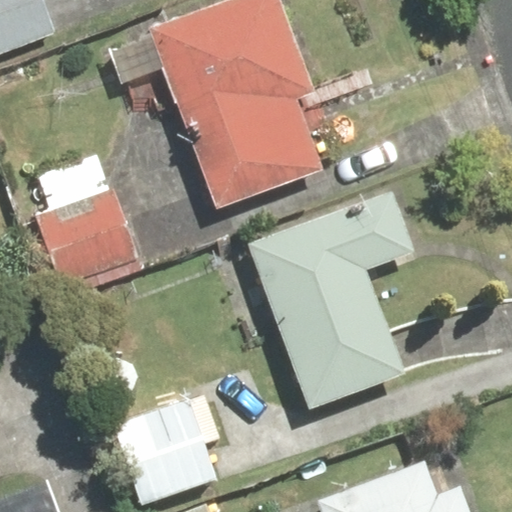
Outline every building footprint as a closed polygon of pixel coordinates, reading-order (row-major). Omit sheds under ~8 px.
[(0,0),(0,53),(63,32),(52,0),(0,0)] [(290,0),(214,0),(150,22),(217,215),(349,170),(290,0)] [(110,153),(29,181),(64,285),(146,258),(110,153)] [(408,194),(251,248),(308,414),(420,376),(382,267),(428,252),(408,194)] [(215,390),(115,424),(144,508),(244,474),(215,390)] [(0,424),(0,472),(16,467),(0,424)] [(440,453),(324,493),(330,511),(481,511),(470,479),(452,486),(440,453)]
